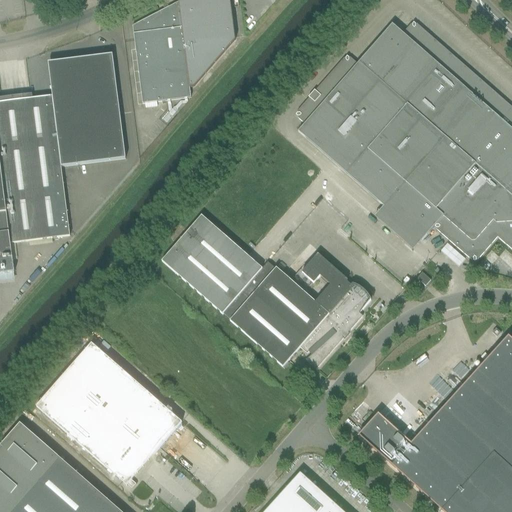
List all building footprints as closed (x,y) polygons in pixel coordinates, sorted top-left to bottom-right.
[(179,3),(132,27),(142,105),(191,99),(189,89),(194,88),(235,42),(229,0),(186,0),(187,2),(182,3),(179,3)] [(511,108),(416,25),(415,25),(413,24),(412,25),(410,25),(402,34),(392,25),(357,65),(350,58),(348,59),(346,57),(345,59),(343,59),(315,92),(314,91),(313,92),(316,94),(310,99),(308,97),(308,98),(308,99),(297,112),(297,114),(295,116),(297,117),(297,119),(304,125),(297,133),(384,208),(405,184),(442,217),(436,224),(436,230),(462,253),(471,261),(473,261),(474,262),(476,261),(477,260),(497,238),(511,250),(511,108)] [(0,275),(14,273),(10,245),(70,237),(61,168),(125,160),(112,56),(60,62),(64,96),(0,103),(0,275)] [(366,297),(365,295),(363,293),(361,291),(359,289),(356,288),(356,289),(353,287),(352,288),(345,282),(346,281),(317,255),(301,274),(313,284),(319,277),(329,286),(315,303),(276,269),(275,270),(267,263),(262,270),(201,217),(161,262),(229,322),(283,368),(300,348),(307,354),(309,353),(311,355),(305,361),(316,370),(343,339),(344,340),(349,334),(348,333),(362,317),(362,316),(361,318),(357,315),(369,301),(366,297)] [(413,283),(421,290),(430,281),(421,274),(413,283)] [(511,332),(511,321),(506,317),(501,324),(511,332)] [(497,338),(500,334),(495,329),(492,333),(497,338)] [(378,415),(358,437),(392,466),(442,511),(511,511),(511,341),(508,338),(411,445),(378,415)] [(181,424),(174,417),(91,345),(36,408),(107,470),(108,469),(132,490),(136,485),(129,479),(151,454),(154,456),(181,424)] [(401,357),(409,365),(420,353),(412,345),(401,357)] [(13,432),(0,446),(0,511),(119,511),(57,457),(20,424),(13,432)] [(341,511),(300,474),(265,511),(341,511)]
